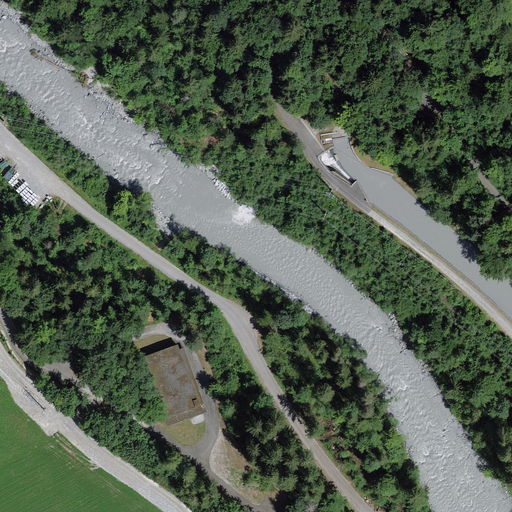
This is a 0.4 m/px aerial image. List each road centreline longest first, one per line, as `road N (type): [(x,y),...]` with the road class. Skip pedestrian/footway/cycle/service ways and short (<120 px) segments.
road 1 (track): [(434,105),(398,123),(300,53),(279,61),(273,84),(308,154),(340,188),(511,335)]
road 2 (unknown): [(63,190),(155,226),(209,273),(269,288),(361,404),(391,472),(394,497),(385,510)]
road 3 (track): [(0,316),(16,343),(59,362),(141,334),(174,333),(209,409),(208,439),(194,458)]
road 4 (track): [(53,361),(194,458),(255,511)]
